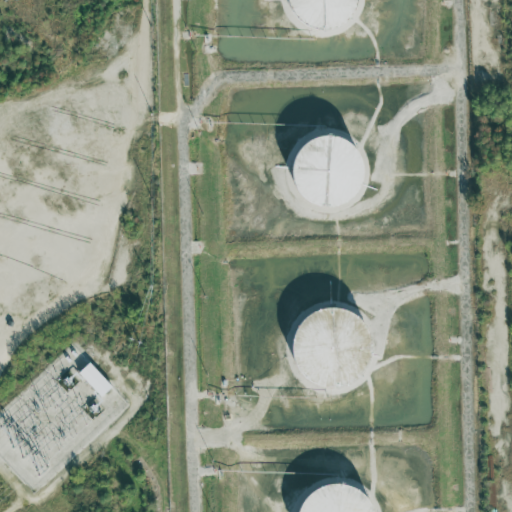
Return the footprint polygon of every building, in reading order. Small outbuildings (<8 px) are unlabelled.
[(314,31),(346,21),(354,2),(350,0),(279,0),(279,1),(284,18),(314,31)] [(361,186),(337,128),(275,153),(299,212),(361,186)] [(303,394),(374,365),(354,316),(345,320),(338,302),(276,327),(303,394)] [(74,373),(97,398),(108,388),(85,362),(74,373)] [(289,511),(365,511),(364,511),(352,491),(328,484),(315,487),(293,500),(289,511)]
